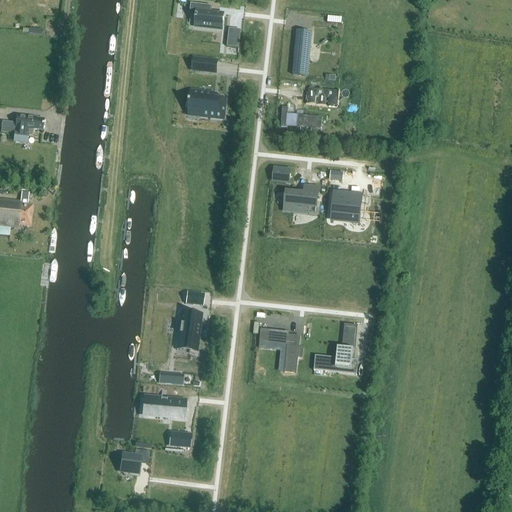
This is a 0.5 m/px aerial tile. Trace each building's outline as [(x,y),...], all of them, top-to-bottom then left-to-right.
[(222,29),(224,15),(211,13),(212,6),(198,5),(195,26),(222,29)] [(297,32),(293,73),(293,76),(307,77),(308,75),(312,33),(304,32),(297,32)] [(239,49),(240,40),(228,39),(227,47),(239,49)] [(193,59),(192,70),(206,72),(208,60),(193,59)] [(307,87),(305,105),(338,109),(340,90),(307,87)] [(189,101),(188,111),(204,113),(203,117),(223,119),(225,100),(212,98),(213,95),(191,92),(190,101),(189,101)] [(282,107),(280,126),(321,129),(322,117),(293,114),(294,108),(282,107)] [(35,117),(24,116),(24,119),(16,118),(16,116),(15,124),(2,123),(1,134),(14,135),(14,143),(27,144),(28,136),(31,136),(32,130),(42,130),(42,120),(35,119),(35,117)] [(290,172),(274,170),(273,180),(289,182),(290,172)] [(331,172),(330,180),(343,182),(344,174),(331,172)] [(360,193),(333,190),(330,216),(358,219),(360,193)] [(32,205),(28,205),(29,193),(22,193),(21,202),(0,199),(0,225),(18,228),(19,226),(30,227),(32,205)] [(317,207),(318,196),(287,193),(285,209),(306,212),(307,206),(317,207)] [(187,292),(185,304),(194,305),(196,293),(187,292)] [(198,347),(202,315),(183,313),(179,344),(198,347)] [(261,326),(284,326),(284,315),(261,314),(261,326)] [(356,326),(344,325),(343,333),(355,335),(356,326)] [(289,333),(261,330),(260,343),(287,345),(284,372),(285,372),(285,371),(296,372),(296,373),(298,357),(303,358),(303,357),(302,357),(303,349),(304,349),(299,348),(300,337),(289,336),(289,333)] [(315,356),(314,371),(315,371),(316,368),(355,372),(356,376),(357,376),(359,361),(352,360),(353,350),(338,348),(337,359),(315,356)] [(148,416),(184,419),(186,401),(150,398),(148,416)] [(190,448),(191,436),(171,434),(170,440),(178,441),(178,447),(189,448),(190,448)] [(122,455),(120,472),(139,474),(141,457),(122,455)]
